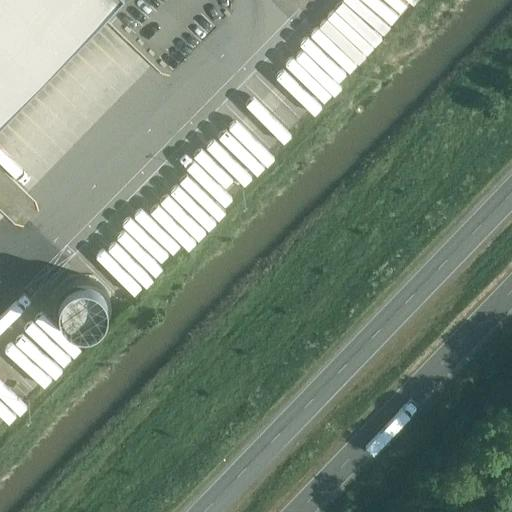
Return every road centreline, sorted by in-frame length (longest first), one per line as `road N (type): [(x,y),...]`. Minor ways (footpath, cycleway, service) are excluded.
road 1 (trunk): [(511,196),(206,511)]
road 2 (trunk): [(303,511),(511,296)]
